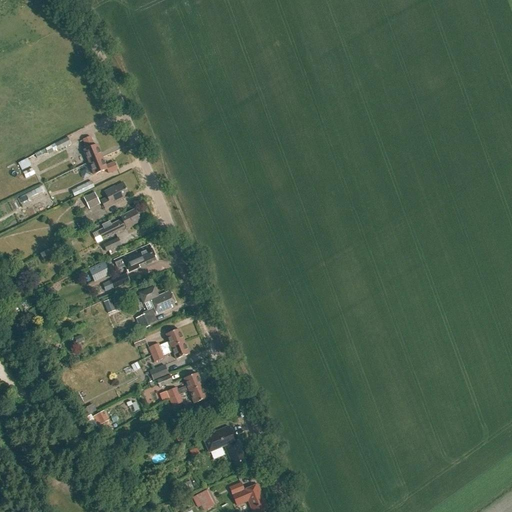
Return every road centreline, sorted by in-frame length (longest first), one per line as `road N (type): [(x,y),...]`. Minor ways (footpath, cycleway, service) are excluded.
road 1 (tertiary): [(289,511),(99,54),(64,0)]
road 2 (track): [(0,319),(132,511)]
